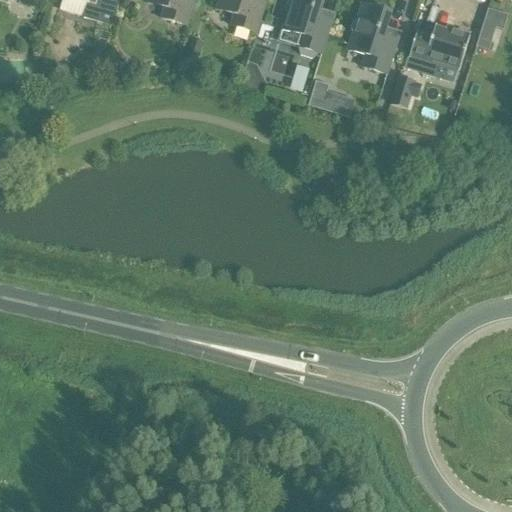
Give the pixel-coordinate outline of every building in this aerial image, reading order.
[(112,28),(119,0),(69,0),(87,5),(82,19),(112,28)] [(150,0),(165,5),(161,18),(161,19),(186,27),(194,0),(150,0)] [(219,0),(218,6),(235,11),(231,26),(230,26),(230,27),(256,35),(266,2),(260,0),(219,0)] [(283,26),(281,35),(298,41),(296,47),(296,48),(299,49),(300,56),(313,60),(317,55),(321,56),(331,23),(318,19),(323,0),(291,0),(291,1),(287,4),(285,10),(287,14),(283,26)] [(391,16),(391,15),(387,14),(385,9),(378,7),(373,10),(361,6),(361,7),(357,22),(353,24),(351,30),(353,34),(349,46),(367,52),(362,67),(361,67),(361,68),(386,76),(397,43),(383,38),(390,16),(391,16)] [(477,48),(487,51),(494,31),(483,27),(477,48)] [(417,32),(405,69),(427,76),(431,63),(457,71),(459,72),(470,37),(445,29),(445,31),(434,28),(432,36),(417,32)] [(203,42),(191,39),(186,55),(198,58),(203,42)] [(256,66),(247,63),(239,87),(263,95),(266,85),(256,66)] [(82,78),(90,77),(89,69),(81,70),(82,78)] [(410,97),(414,86),(414,85),(399,80),(391,105),(406,110),(410,97)] [(354,102),(327,94),(328,88),(315,84),(314,90),(308,107),(349,120),(354,102)]
